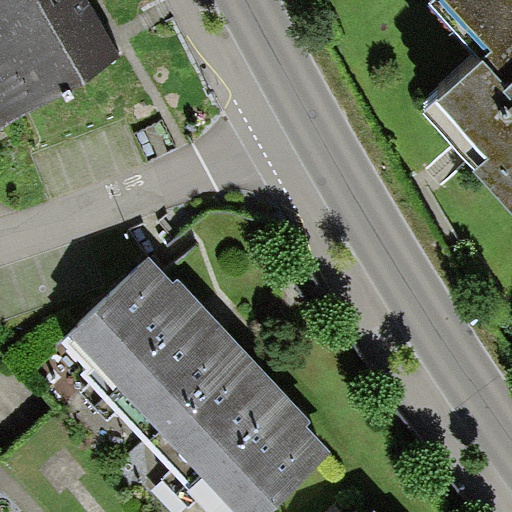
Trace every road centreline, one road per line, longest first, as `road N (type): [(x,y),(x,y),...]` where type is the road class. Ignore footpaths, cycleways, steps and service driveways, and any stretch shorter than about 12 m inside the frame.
road 1 (tertiary): [(307,117),(448,357),(511,444)]
road 2 (residential): [(307,117),(257,148),(0,237)]
road 3 (tertiary): [(244,0),(307,117)]
